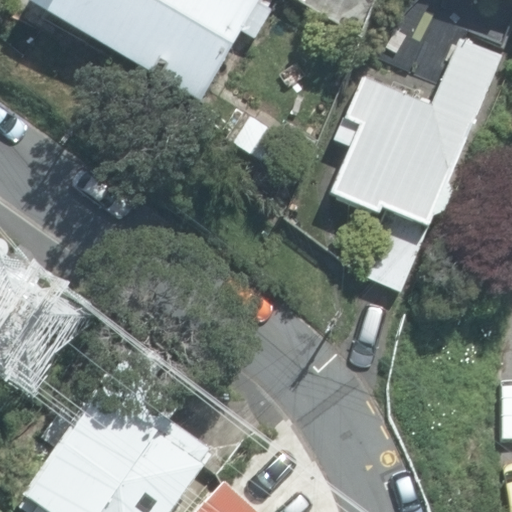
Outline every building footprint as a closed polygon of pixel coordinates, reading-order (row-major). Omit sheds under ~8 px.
[(31,0),(28,7),(200,105),(241,32),(255,40),(272,12),(259,4),(260,0),(31,0)] [(464,0),(454,27),(495,43),(507,10),(481,0),(464,0)] [(358,275),(401,294),(501,60),(457,42),(430,106),(362,77),(333,143),(349,150),(329,196),(378,217),(380,211),(385,213),(358,275)] [(226,140),(262,164),(279,138),(244,114),(226,140)] [(0,339),(3,341),(40,281),(3,259),(0,263),(0,339)] [(38,511),(174,511),(204,469),(201,467),(211,452),(155,413),(162,402),(117,360),(106,384),(100,395),(27,501),(40,509),(38,511)] [(248,511),(222,488),(204,507),(202,505),(196,511),(248,511)]
